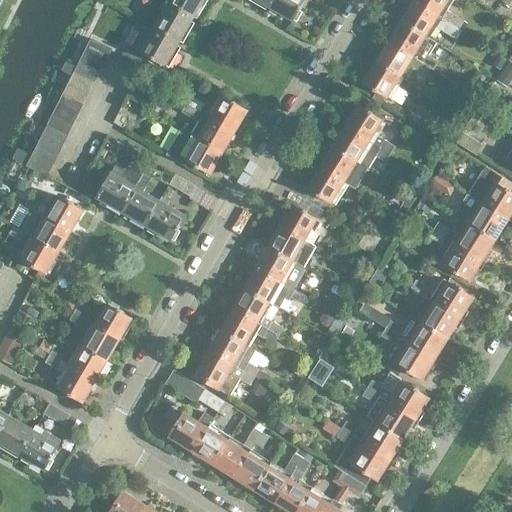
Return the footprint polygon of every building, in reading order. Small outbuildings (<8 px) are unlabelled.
[(165,0),(167,1),(194,17),(204,0),(165,0)] [(272,0),(268,8),(293,22),(294,20),(296,22),(302,12),(299,11),(305,0),(272,0)] [(415,0),(415,1),(459,29),(464,22),(447,11),(453,0),(415,0)] [(194,17),(167,1),(163,8),(158,4),(147,22),(148,22),(147,22),(180,41),(194,17)] [(415,1),(402,21),(429,38),(436,27),(457,40),(462,31),(459,29),(415,1)] [(402,21),(389,41),(426,65),(434,69),(438,62),(428,55),(436,43),(429,38),(402,21)] [(167,66),(180,41),(147,22),(133,46),(140,50),(138,53),(130,48),(126,55),(144,66),(147,61),(160,68),(163,64),(167,66)] [(389,41),(377,61),(414,85),(426,65),(389,41)] [(111,52),(90,42),(85,52),(106,62),(111,52)] [(100,73),(106,62),(85,52),(80,62),(100,73)] [(414,85),(377,61),(364,82),(366,83),(394,101),(402,89),(419,99),(424,92),(414,85)] [(95,83),(100,73),(80,62),(74,73),(95,83)] [(90,94),(95,83),(74,73),(69,83),(90,94)] [(85,104),(90,94),(69,83),(64,94),(85,104)] [(79,115),(85,104),(64,94),(58,104),(79,115)] [(210,118),(235,132),(247,111),(222,96),(210,118)] [(191,107),(202,113),(207,105),(195,98),(191,107)] [(79,115),(58,104),(53,114),(74,125),(79,115)] [(188,105),(184,112),(200,122),(193,135),(223,153),(235,132),(210,118),(202,113),(191,107),(188,105)] [(360,106),(346,127),(390,155),(396,147),(376,134),(383,121),(360,106)] [(69,135),(74,125),(53,114),(48,125),(69,135)] [(63,146),(69,135),(48,125),(43,135),(63,146)] [(346,127),(334,147),(368,169),(376,156),(386,162),(390,155),(346,127)] [(199,168),(210,174),(223,153),(193,135),(181,129),(166,155),(186,166),(188,162),(196,166),(195,167),(199,169),(199,168)] [(484,146),(463,133),(457,143),(477,156),(484,146)] [(58,156),(63,146),(43,135),(37,145),(58,156)] [(53,167),(58,156),(37,145),(32,156),(53,167)] [(334,147),(321,167),(350,185),(355,189),(368,169),(334,147)] [(48,177),(53,167),(32,156),(27,166),(48,177)] [(97,198),(122,212),(143,175),(132,168),(122,171),(115,167),(112,171),(97,198)] [(338,203),(350,185),(321,167),(308,188),(332,203),(333,200),(338,203)] [(511,185),(486,168),(469,195),(473,198),(479,201),(508,220),(511,214),(511,193),(511,190),(511,185)] [(143,175),(122,212),(146,226),(162,199),(161,198),(159,201),(142,191),(150,179),(143,175)] [(170,184),(190,196),(196,186),(175,175),(170,184)] [(449,196),(454,188),(436,177),(431,186),(449,196)] [(468,195),(460,190),(455,198),(468,205),(473,198),(468,195)] [(400,208),(407,212),(415,199),(409,195),(400,208)] [(30,198),(26,206),(30,208),(71,232),(83,211),(58,196),(51,209),(30,198)] [(162,199),(146,226),(170,241),(185,216),(166,205),(168,202),(162,199)] [(479,201),(466,221),(470,224),(496,240),(508,220),(479,201)] [(292,205),(280,227),(305,241),(314,245),(310,253),(322,259),(326,252),(315,246),(321,235),(315,232),(320,221),(292,205)] [(30,208),(18,228),(25,232),(31,236),(60,252),(71,232),(30,208)] [(369,227),(364,235),(384,248),(389,239),(390,240),(402,221),(393,216),(381,235),(369,227)] [(434,230),(447,238),(454,242),(483,260),(496,240),(470,224),(462,236),(440,222),(434,230)] [(14,226),(9,234),(20,240),(25,232),(18,228),(14,226)] [(268,248),(293,262),(300,266),(312,245),(305,241),(280,227),(268,248)] [(442,245),(447,238),(434,230),(430,237),(442,245)] [(357,247),(377,259),(384,248),(364,235),(357,247)] [(59,253),(31,236),(19,257),(22,259),(48,273),(59,253)] [(454,242),(440,262),(444,265),(470,281),(483,260),(454,242)] [(268,248),(256,269),(303,294),(308,287),(286,275),(293,262),(268,248)] [(256,269),(244,289),(269,304),(270,302),(279,307),(280,306),(284,308),(291,297),(299,301),(303,294),(256,269)] [(374,293),(386,274),(376,269),(365,288),(374,293)] [(433,301),(461,319),(474,298),(448,282),(446,280),(433,301)] [(425,297),(427,297),(432,289),(419,281),(415,287),(414,289),(425,297)] [(244,289),(233,310),(278,337),(283,328),(262,316),(269,304),(244,289)] [(461,319),(433,301),(427,297),(425,297),(423,301),(422,301),(417,308),(418,309),(413,317),(448,339),(461,319)] [(74,313),(86,319),(90,312),(69,300),(65,308),(74,313)] [(95,326),(120,339),(124,332),(126,334),(134,321),(131,319),(132,319),(107,304),(95,326)] [(233,310),(220,331),(245,345),(254,332),(274,343),(278,337),(233,310)] [(86,319),(74,313),(70,321),(91,333),(83,346),(107,360),(120,339),(95,326),(91,323),(86,320),(86,319)] [(436,359),(448,339),(413,317),(406,328),(395,321),(389,329),(436,359)] [(423,380),(436,359),(389,329),(387,332),(387,333),(385,336),(396,343),(388,356),(398,362),(397,364),(423,380)] [(255,351),(245,345),(220,331),(209,352),(254,378),(259,369),(248,363),(255,351)] [(0,344),(0,359),(11,365),(21,345),(4,336),(0,344)] [(107,360),(83,346),(71,367),(96,381),(107,360)] [(55,347),(50,355),(60,361),(65,353),(55,347)] [(250,385),(254,378),(209,352),(196,373),(206,378),(204,381),(220,390),(230,396),(240,379),(250,385)] [(56,369),(60,361),(50,355),(46,363),(56,369)] [(71,367),(70,367),(58,387),(83,402),(96,381),(71,367)] [(387,401),(417,420),(430,399),(389,373),(381,387),(371,381),(367,389),(379,396),(387,401)] [(362,396),(374,404),(379,396),(367,389),(362,396)] [(199,400),(218,412),(225,402),(206,390),(199,400)] [(387,401),(374,421),(404,440),(417,420),(387,401)] [(225,402),(218,412),(227,417),(233,407),(225,402)] [(44,414),(64,425),(70,415),(50,404),(44,414)] [(0,433),(10,416),(0,409),(0,433)] [(0,433),(0,444),(20,455),(34,430),(17,420),(20,416),(13,412),(12,412),(10,416),(0,433)] [(173,439),(194,452),(208,429),(184,414),(175,428),(179,430),(173,439)] [(362,441),(392,460),(404,440),(374,421),(362,441)] [(359,430),(346,422),(342,429),(355,437),(359,430)] [(37,426),(34,430),(20,455),(44,469),(59,444),(42,434),(44,430),(37,426)] [(194,452),(214,465),(229,441),(208,429),(194,452)] [(214,465),(235,477),(262,433),(254,429),(242,449),(229,441),(214,465)] [(341,470),(350,476),(367,487),(373,477),(379,481),(392,460),(362,441),(361,442),(355,438),(355,437),(342,429),(338,436),(349,444),(335,467),(340,469),(341,470)] [(235,477),(255,490),(270,467),(257,459),(269,438),(262,433),(235,477)] [(255,490),(276,503),(303,458),(296,454),(283,475),(270,467),(255,490)] [(276,503),(290,511),(299,511),(315,487),(302,479),(299,484),(298,484),(310,463),(303,458),(276,503)] [(335,481),(344,486),(350,476),(341,470),(335,481)] [(344,486),(335,499),(327,511),(355,511),(356,511),(345,505),(353,492),(362,497),(368,488),(367,487),(350,476),(344,486)] [(299,511),(327,511),(335,499),(315,487),(299,511)] [(143,511),(146,507),(126,494),(120,503),(118,501),(110,511),(143,511)]
